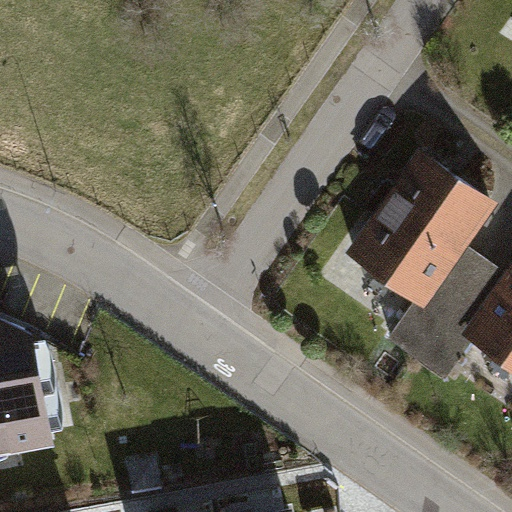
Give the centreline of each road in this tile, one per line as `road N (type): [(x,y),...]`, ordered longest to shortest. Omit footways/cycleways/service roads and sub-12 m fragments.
road 1 (residential): [(194,336),(440,0)]
road 2 (residential): [(194,336),(449,511)]
road 3 (residential): [(0,227),(65,256),(194,336)]
